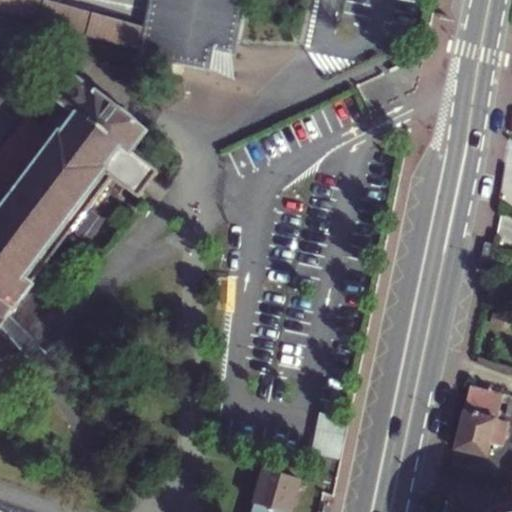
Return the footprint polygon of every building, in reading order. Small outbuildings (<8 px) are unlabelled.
[(149,22),(68,0),(1,0),(0,6),(0,13),(143,53),(149,22)] [(240,0),(234,33),(231,49),(214,47),(213,51),(235,54),(239,37),(245,0),(240,0)] [(0,326),(0,327),(5,321),(9,315),(111,179),(138,199),(157,173),(131,153),(146,133),(120,114),(124,109),(116,103),(112,107),(78,82),(43,128),(49,133),(0,198),(0,326)] [(0,198),(49,133),(43,128),(24,114),(0,145),(0,198)] [(487,459),(491,445),(502,446),(507,422),(496,420),(500,403),(506,405),(505,415),(511,416),(511,398),(507,396),(470,386),(456,451),(487,459)] [(288,511),(297,479),(263,469),(251,511),(288,511)]
